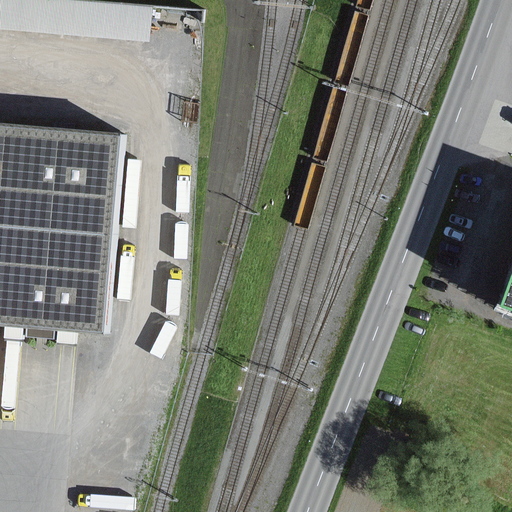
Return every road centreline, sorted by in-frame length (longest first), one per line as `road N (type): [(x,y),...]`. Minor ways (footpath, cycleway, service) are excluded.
road 1 (unclassified): [(307,511),(499,0)]
road 2 (unknown): [(144,114),(114,88),(0,51)]
